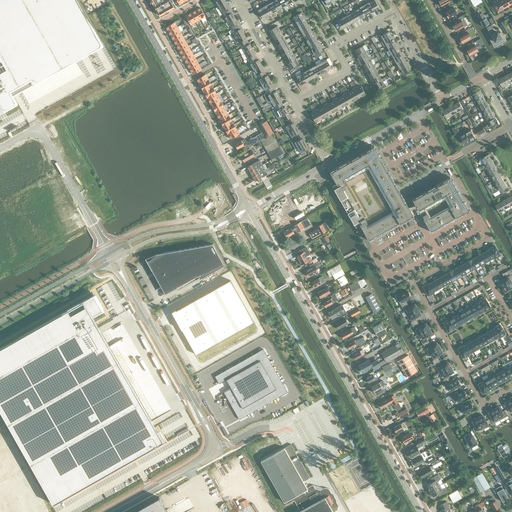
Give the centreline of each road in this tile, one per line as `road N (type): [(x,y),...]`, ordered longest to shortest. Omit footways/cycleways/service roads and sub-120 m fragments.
road 1 (tertiary): [(421,511),(274,253),(253,233)]
road 2 (residential): [(295,100),(343,74),(339,45),(394,16),(442,99)]
road 3 (tertiary): [(228,182),(130,0)]
road 4 (unclassified): [(98,232),(43,135),(27,132),(0,147)]
road 5 (unclassified): [(122,276),(199,413)]
road 6 (residential): [(429,311),(414,282),(489,238),(483,226)]
road 7 (residential): [(418,113),(483,226)]
road 8 (tertiary): [(0,323),(109,261)]
road 9 (tertiary): [(109,253),(0,314)]
road 10 (unclassified): [(213,446),(208,457),(111,511)]
road 11 (tertiary): [(225,217),(149,233),(109,253)]
